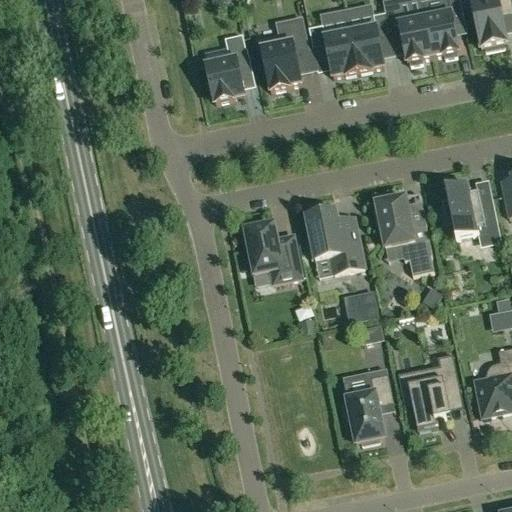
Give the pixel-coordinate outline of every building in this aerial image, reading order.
[(457,57),(460,56),(454,29),(465,27),(459,0),(449,0),(447,1),(449,12),(425,17),(434,62),(445,59),(446,63),(458,61),(457,57)] [(511,18),(511,4),(511,0),(480,0),(471,2),(482,53),(485,52),(486,56),(506,52),(505,48),(508,47),(503,20),(511,18)] [(411,70),(424,68),(423,64),(434,62),(425,17),(400,22),(398,11),(385,13),(386,17),(391,41),(402,39),(408,67),(410,66),(411,70)] [(373,74),(385,72),(379,43),(391,41),(386,17),(374,20),(375,27),(350,32),(360,78),(373,75),(373,74)] [(302,89),(296,57),(310,55),(302,23),(277,28),(280,41),(261,45),(272,96),(292,93),(291,91),(302,89)] [(350,32),(325,37),(324,30),(309,33),(314,57),(328,54),(334,82),(346,80),(346,81),(360,78),(350,32)] [(235,104),(235,102),(245,100),(238,68),(249,65),(243,39),(226,43),(230,64),(207,70),(215,107),(216,107),(216,108),(235,104)] [(511,183),(502,185),(509,223),(511,222),(511,179),(511,180),(511,183)] [(469,188),(446,193),(448,205),(444,206),(444,205),(442,206),(447,229),(448,228),(448,227),(453,226),(456,244),(498,235),(501,248),(502,248),(494,211),(483,213),(479,198),(478,198),(478,199),(472,201),(469,188)] [(406,230),(401,202),(396,203),(377,207),(378,213),(373,214),(376,228),(381,228),(386,253),(402,250),(405,266),(410,265),(413,281),(435,276),(432,261),(433,260),(426,226),(406,230)] [(336,216),(307,222),(313,249),(310,249),(313,263),(316,263),(316,266),(331,262),(335,279),(365,272),(355,223),(338,226),(336,216)] [(246,234),(255,279),(272,276),(275,288),(302,282),(294,241),(278,244),(274,228),(269,229),(268,226),(250,230),(251,233),(246,234)] [(443,298),(432,292),(424,305),(434,312),(443,298)] [(373,295),(358,299),(364,325),(378,322),(373,295)] [(382,328),(361,332),(364,348),(385,344),(382,328)] [(488,382),(488,383),(476,386),(483,422),(511,416),(511,353),(499,356),(501,368),(498,369),(496,370),(494,371),(493,372),(491,373),(490,374),(489,376),(488,378),(488,380),(488,382)] [(452,423),(447,398),(461,395),(454,359),(438,362),(443,383),(401,392),(405,411),(413,409),(419,436),(439,431),(438,426),(452,423)] [(389,379),(385,380),(372,383),(375,397),(371,398),(344,404),(345,408),(340,409),(343,423),(348,422),(354,449),(359,448),(359,451),(381,447),(380,444),(385,443),(379,413),(392,410),(391,408),(395,407),(389,379)]
